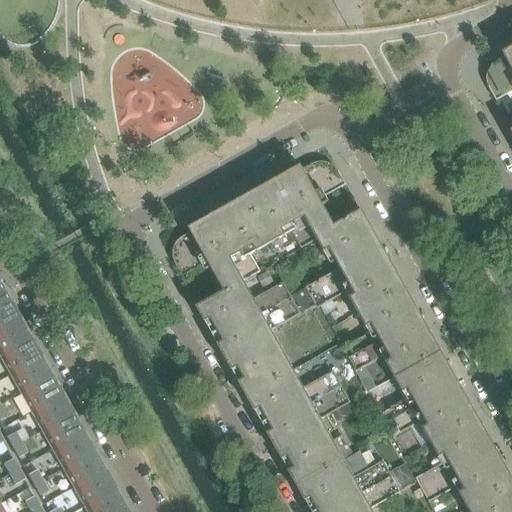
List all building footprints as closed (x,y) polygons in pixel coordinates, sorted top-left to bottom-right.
[(511,48),(504,53),(506,57),(496,62),(497,64),(491,67),(486,82),(490,88),(489,89),(496,102),(511,92),(511,48)] [(319,200),(346,186),(339,173),(338,173),(334,167),(319,163),(313,166),(313,165),(303,171),(301,167),(282,177),(282,178),(246,199),(271,244),(287,236),(283,230),(290,226),(303,250),(319,241),(317,237),(334,226),(319,200)] [(271,244),(246,199),(209,219),(209,218),(190,229),(192,233),(183,238),(183,239),(177,243),(173,258),(176,264),(175,264),(183,278),(209,263),(225,291),(225,292),(243,282),(260,272),(247,249),(254,246),(258,252),(271,244)] [(405,289),(389,260),(362,211),(334,226),(317,237),(319,241),(325,251),(330,248),(341,268),(304,289),(317,309),(319,307),(324,317),(337,310),(332,301),(353,289),(356,295),(351,298),(360,314),(405,289)] [(284,323),(301,314),(287,289),(284,283),(273,289),(253,300),(247,289),(243,282),(225,292),(225,291),(197,308),(206,324),(212,320),(219,331),(213,334),(214,337),(220,334),(225,342),(230,351),(223,354),(233,372),(239,368),(246,380),(239,383),(248,398),(294,372),(308,364),(284,323)] [(0,307),(9,302),(0,286),(0,307)] [(442,354),(426,326),(405,289),(360,314),(367,327),(372,324),(376,330),(343,349),(355,373),(390,354),(393,360),(387,363),(396,379),(442,354)] [(0,332),(19,321),(9,302),(0,307),(0,332)] [(0,356),(30,340),(19,321),(0,332),(0,356)] [(40,359),(30,340),(0,356),(0,359),(9,376),(40,359)] [(478,418),(463,392),(442,354),(396,379),(404,393),(410,390),(413,396),(379,414),(393,438),(427,420),(430,426),(425,429),(432,443),(478,418)] [(51,378),(40,359),(9,376),(20,395),(51,378)] [(333,442),(320,420),(332,414),(338,423),(356,413),(351,403),(351,404),(333,373),(304,389),(294,372),(248,398),(256,413),(262,409),(269,420),(263,423),(264,426),(270,423),(280,440),(273,443),(283,461),(289,457),(296,469),(289,472),(298,487),(344,461),(359,453),(348,433),(333,442)] [(61,397),(51,378),(20,395),(30,414),(61,397)] [(72,416),(61,397),(30,414),(41,433),(72,416)] [(82,434),(72,416),(41,433),(51,452),(82,434)] [(511,486),(511,479),(499,455),(478,418),(432,443),(440,458),(446,455),(450,461),(416,479),(430,503),(448,493),(458,511),(465,511),(470,510),(511,486)] [(21,444),(15,434),(6,439),(12,449),(21,444)] [(93,453),(82,434),(51,452),(62,471),(93,453)] [(26,455),(21,444),(12,449),(18,460),(26,455)] [(103,472),(93,453),(62,471),(72,490),(103,472)] [(17,471),(11,460),(3,465),(8,476),(17,471)] [(372,511),(371,510),(401,493),(384,462),(354,479),(344,461),(298,487),(306,502),(312,499),(319,510),(315,511),(372,511)] [(23,481),(17,471),(8,476),(14,486),(23,481)] [(42,482),(36,471),(27,476),(33,487),(42,482)] [(114,491),(103,472),(72,490),(83,508),(114,491)] [(48,492),(42,482),(33,487),(39,497),(48,492)] [(511,511),(511,486),(470,510),(471,511),(511,511)] [(120,511),(125,510),(114,491),(83,508),(85,511),(120,511)] [(31,511),(38,508),(32,498),(24,503),(28,511),(31,511)]
